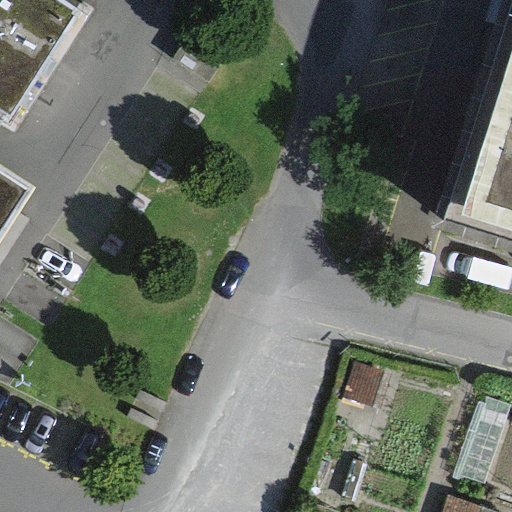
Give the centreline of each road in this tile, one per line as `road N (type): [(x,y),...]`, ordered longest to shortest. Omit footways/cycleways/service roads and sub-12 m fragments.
road 1 (residential): [(280,286),(345,0)]
road 2 (residential): [(157,511),(280,286)]
road 3 (residential): [(511,342),(280,286)]
